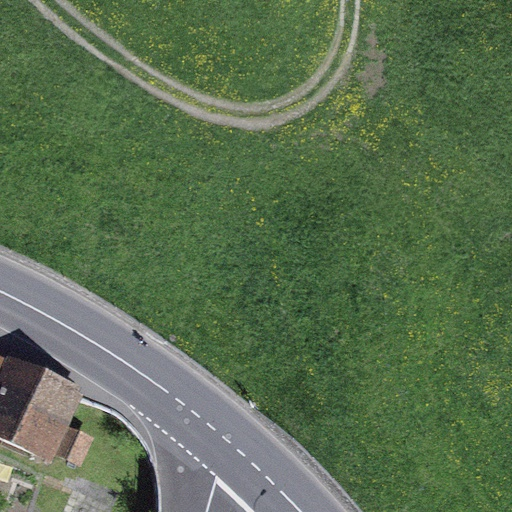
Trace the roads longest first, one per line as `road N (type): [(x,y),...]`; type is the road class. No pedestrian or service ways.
road 1 (track): [(48,0),(140,75),(257,124),(321,103),(348,45),(350,0)]
road 2 (secondary): [(240,452),(78,335),(0,298)]
